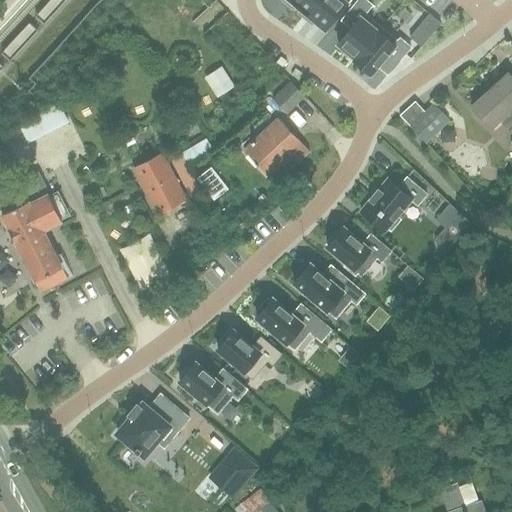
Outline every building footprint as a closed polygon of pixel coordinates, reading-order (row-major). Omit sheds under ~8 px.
[(288,0),(286,2),(289,5),(291,2),(297,6),(299,8),(305,12),(302,16),(305,18),(319,0),(288,0)] [(319,0),(305,18),(307,20),(310,17),(325,29),(349,0),(319,0)] [(344,35),(338,43),(346,50),(354,57),(355,57),(368,42),(381,26),(373,19),(365,13),(372,4),(367,0),(357,0),(351,7),(341,19),(346,23),(351,27),(344,35)] [(354,57),(353,59),(362,66),(371,74),(375,70),(378,66),(383,70),(387,74),(399,60),(410,46),(405,42),(400,37),(397,40),(389,33),(381,26),(368,42),(355,57),(354,57)] [(418,27),(410,36),(415,40),(421,46),(429,36),(418,27)] [(511,76),(509,72),(490,89),(511,112),(511,76)] [(287,113),(305,95),(289,79),(271,97),(287,113)] [(511,112),(490,89),(472,106),(491,126),(499,118),(511,132),(511,140),(511,142),(510,147),(511,148),(511,112)] [(307,97),(299,103),(309,115),(317,108),(307,97)] [(58,99),(17,119),(27,139),(68,118),(58,99)] [(421,111),(411,101),(399,112),(409,123),(421,111)] [(447,117),(431,101),(421,111),(409,123),(424,139),(447,117)] [(278,116),(244,149),(270,176),(292,155),(298,161),(309,149),(278,116)] [(454,128),(441,129),(441,142),(455,141),(454,128)] [(192,139),(180,144),(188,163),(200,159),(192,139)] [(184,198),(161,154),(135,167),(158,212),(184,198)] [(12,209),(1,214),(35,280),(35,281),(40,291),(68,277),(62,267),(43,229),(62,220),(47,191),(37,172),(2,190),(12,209)] [(371,198),(362,209),(386,230),(389,227),(392,230),(401,218),(398,216),(412,199),(418,204),(428,193),(408,177),(400,186),(389,177),(380,188),(379,188),(371,198)] [(448,203),(435,219),(444,227),(457,237),(470,221),(448,203)] [(329,243),(327,245),(337,254),(347,262),(344,265),(350,270),(355,274),(357,271),(359,273),(361,275),(369,266),(377,257),(379,259),(382,261),(386,256),(391,250),(380,242),(370,233),(366,238),(363,242),(353,234),(343,226),(341,229),(338,232),(336,230),(332,236),(327,241),(329,243)] [(302,272),(294,282),(315,299),(336,317),(343,308),(351,299),(353,301),(356,303),(360,298),(365,293),(351,281),(337,270),(333,274),(329,279),(322,273),(316,268),(310,262),(302,272)] [(415,271),(405,282),(413,289),(422,277),(415,271)] [(259,314),(257,316),(295,348),(310,330),(322,340),(332,329),(302,303),(293,313),(273,297),(271,299),(268,297),(256,311),(259,314)] [(373,312),(384,322),(390,315),(379,305),(373,312)] [(233,328),(217,348),(234,362),(252,377),(267,359),(272,363),(281,353),(261,336),(253,345),(233,328)] [(178,375),(177,377),(215,410),(230,392),(235,396),(244,386),(220,365),(213,375),(193,358),(187,366),(185,364),(177,374),(178,375)] [(124,424),(117,432),(126,440),(136,448),(134,449),(138,452),(140,451),(144,455),(155,441),(168,425),(176,432),(182,424),(189,417),(175,405),(160,393),(155,400),(149,406),(146,404),(143,401),(140,404),(137,402),(133,407),(128,413),(130,416),(124,424)] [(257,467),(235,448),(216,469),(239,489),(257,467)] [(439,488),(443,498),(447,510),(442,511),(486,511),(481,498),(465,504),(461,492),(458,481),(439,488)] [(234,508),(237,511),(279,511),(271,502),(277,497),(266,483),(234,508)]
